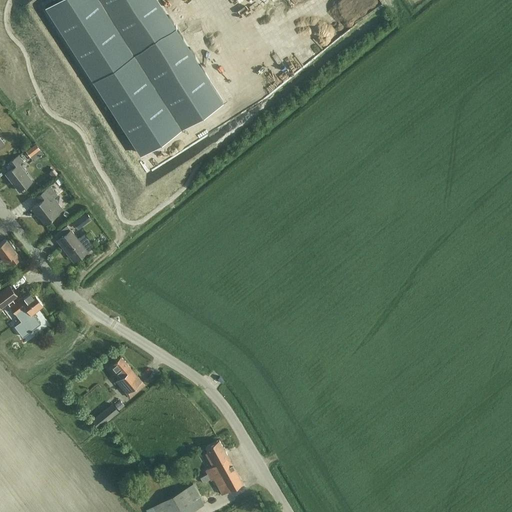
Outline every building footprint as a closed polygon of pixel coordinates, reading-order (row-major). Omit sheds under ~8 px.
[(223,4),(218,7),(217,3),(210,6),(215,17),(227,12),(223,4)] [(35,143),(26,150),(30,156),(39,149),(35,143)] [(12,167),(5,173),(19,190),(31,181),(18,163),(22,160),(18,155),(8,162),(12,167)] [(39,202),(32,207),(37,213),(38,213),(45,222),(58,212),(62,209),(53,197),(57,195),(50,186),(35,197),(39,202)] [(78,239),(70,229),(57,240),(66,252),(68,250),(75,260),(93,246),(84,234),(78,239)] [(0,262),(6,258),(11,264),(20,258),(14,250),(15,248),(9,240),(7,240),(6,238),(0,242),(0,262)] [(18,272),(10,278),(13,282),(22,276),(18,272)] [(19,299),(16,295),(9,285),(0,292),(0,306),(0,307),(8,301),(17,313),(21,310),(19,306),(23,303),(31,313),(43,304),(31,290),(19,299)] [(108,367),(118,378),(115,381),(130,397),(145,384),(120,356),(108,367)] [(97,415),(93,419),(99,426),(117,411),(113,406),(99,418),(97,415)] [(242,483),(226,453),(219,439),(205,447),(208,451),(205,453),(211,463),(214,462),(215,464),(205,470),(207,473),(210,479),(210,480),(213,479),(222,494),(242,483)] [(207,473),(193,481),(197,488),(203,484),(203,483),(210,479),(207,473)] [(147,511),(189,511),(203,504),(191,484),(146,510),(147,511)]
